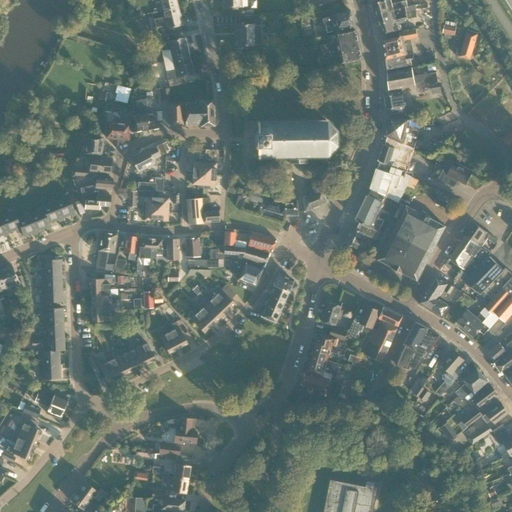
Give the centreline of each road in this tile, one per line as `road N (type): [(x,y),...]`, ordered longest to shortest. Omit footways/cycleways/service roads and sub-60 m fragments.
road 1 (residential): [(317,261),(366,143),(370,70),(355,0)]
road 2 (residential): [(89,404),(204,347),(246,309),(286,240)]
road 3 (residential): [(271,409),(368,405),(411,311)]
road 4 (residential): [(175,135),(222,133),(200,0)]
road 5 (residential): [(89,404),(73,381),(66,233)]
road 6 (residential): [(271,409),(293,359),(317,261)]
road 7 (residential): [(411,311),(474,201),(489,194)]
road 8 (residential): [(121,423),(212,411),(253,425)]
road 9 (residential): [(0,505),(89,404)]
road 10 (unclassified): [(511,394),(465,342),(411,311)]
road 11 (residential): [(175,135),(154,138),(120,161),(109,226)]
